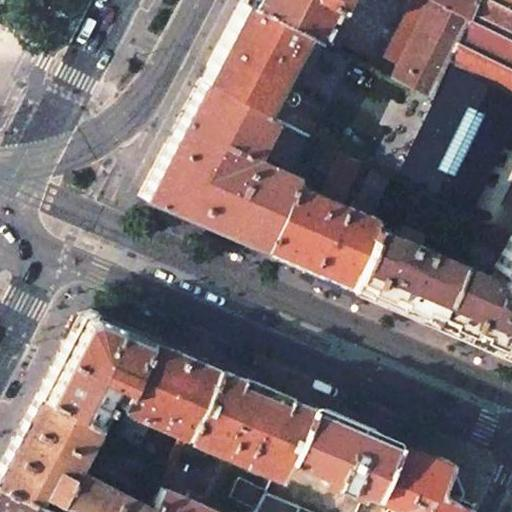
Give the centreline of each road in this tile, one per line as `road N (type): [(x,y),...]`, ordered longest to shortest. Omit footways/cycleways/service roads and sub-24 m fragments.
road 1 (primary): [(6,232),(511,448)]
road 2 (primary): [(117,3),(6,232)]
road 3 (primary): [(117,3),(47,93),(0,193)]
road 4 (primary): [(0,349),(25,301),(6,232)]
